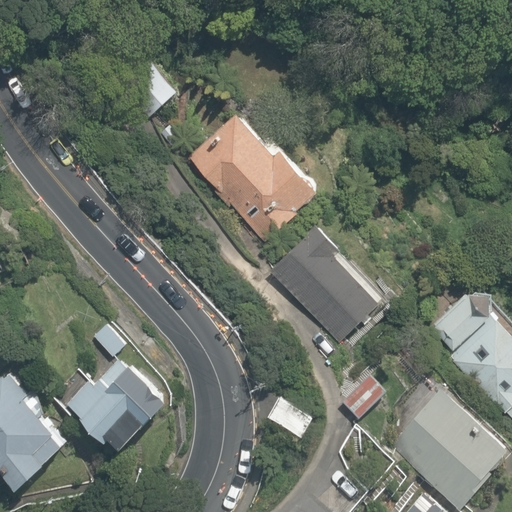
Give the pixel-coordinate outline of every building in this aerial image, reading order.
[(153,119),(187,96),(171,73),(137,96),(153,119)] [(317,186),(243,113),(192,160),(267,240),(317,186)] [(395,296),(324,219),(278,267),(349,336),(395,296)] [(511,320),(480,283),(431,326),(511,411),(511,320)] [(110,325),(95,339),(114,360),(129,346),(110,325)] [(9,371),(0,379),(0,473),(23,499),(79,448),(9,371)] [(103,380),(97,386),(92,382),(68,408),(125,462),(173,411),(133,373),(116,392),(103,380)] [(347,398),(362,422),(389,406),(374,382),(347,398)] [(511,462),(511,434),(448,385),(405,447),(475,506),(511,462)] [(283,397),(267,420),(308,449),(324,426),(283,397)] [(335,462),(306,495),(324,511),(372,511),(381,502),(335,462)] [(452,511),(427,490),(407,511),(452,511)]
